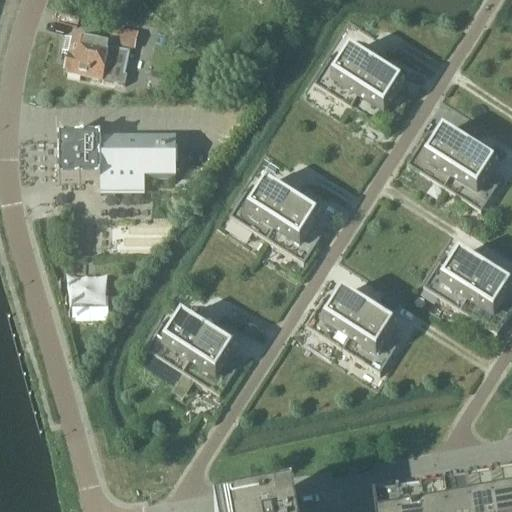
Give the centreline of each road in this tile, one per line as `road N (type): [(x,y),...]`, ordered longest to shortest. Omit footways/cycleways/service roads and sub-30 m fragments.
road 1 (residential): [(196,507),(199,471),(499,0)]
road 2 (unclassified): [(96,511),(13,197),(14,68),(38,0)]
road 3 (residential): [(196,507),(461,458)]
road 4 (residential): [(461,458),(467,418),(511,350)]
